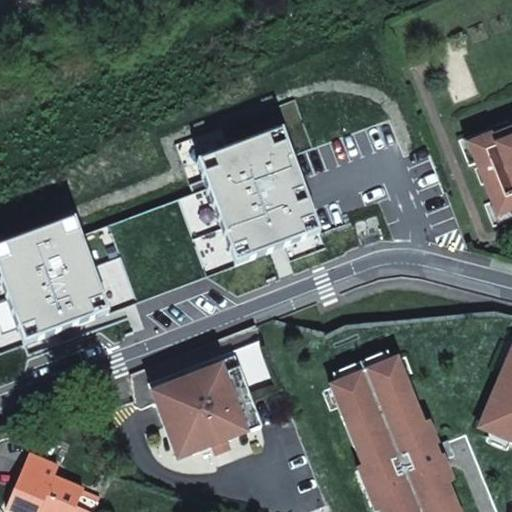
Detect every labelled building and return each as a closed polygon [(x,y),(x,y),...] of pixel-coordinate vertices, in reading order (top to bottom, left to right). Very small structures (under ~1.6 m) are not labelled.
[(229,147),(194,160),(206,190),(233,262),(253,255),(318,231),(278,127),(229,147)] [(233,262),(206,190),(194,160),(229,147),(222,128),(177,146),(194,194),(176,201),(205,277),(254,260),(253,255),(233,262)] [(511,133),(473,149),(499,215),(511,209),(511,133)] [(205,277),(176,201),(107,227),(135,301),(205,277)] [(70,216),(0,243),(0,283),(22,345),(107,312),(79,238),(70,216)] [(135,301),(107,227),(79,238),(107,312),(135,301)] [(0,283),(0,353),(22,345),(0,283)] [(489,433),(511,442),(511,350),(491,399),(501,404),(489,433)] [(372,511),(460,511),(449,482),(445,484),(436,462),(442,460),(436,444),(430,446),(422,427),(426,425),(398,359),(323,390),(372,511)] [(171,397),(155,403),(176,456),(191,450),(193,454),(213,447),(226,441),(262,427),(239,369),(223,375),(221,368),(168,390),(171,397)] [(105,398),(97,399),(100,413),(108,411),(105,398)] [(436,446),(442,460),(456,455),(450,440),(436,446)] [(226,441),(213,447),(216,454),(229,449),(226,441)] [(73,511),(83,490),(54,477),(58,467),(29,455),(6,509),(13,511),(73,511)]
